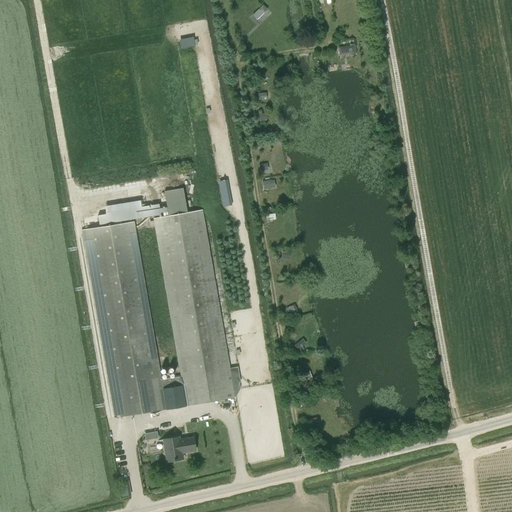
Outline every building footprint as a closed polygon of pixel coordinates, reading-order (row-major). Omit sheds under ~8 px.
[(267,9),(263,5),(258,10),(262,14),(267,9)] [(177,37),(178,48),(193,47),(193,37),(177,37)] [(105,215),(97,216),(99,225),(167,213),(167,216),(178,214),(187,213),(183,190),(164,193),(166,207),(159,209),(158,204),(141,207),(139,201),(104,207),(105,215)] [(135,222),(86,230),(118,417),(166,410),(163,389),(183,386),(186,406),(235,398),(203,210),(187,213),(178,214),(167,216),(154,218),(181,376),(161,380),(135,222)] [(292,306),(286,309),(290,317),(296,314),(292,306)] [(304,345),(301,340),(295,345),(298,350),(304,345)] [(299,375),(302,382),(310,380),(307,372),(299,375)] [(158,438),(157,431),(144,434),(145,440),(158,438)] [(194,438),(180,440),(179,437),(164,440),(167,462),(183,459),(182,452),(185,452),(186,453),(196,451),(194,438)]
